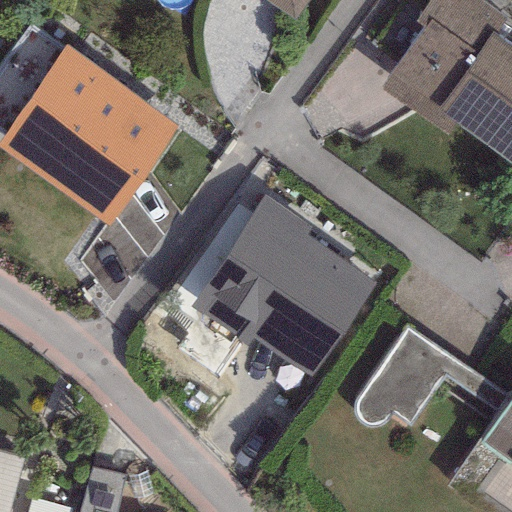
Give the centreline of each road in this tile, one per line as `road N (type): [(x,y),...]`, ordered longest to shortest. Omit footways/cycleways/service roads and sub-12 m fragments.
road 1 (residential): [(83,362),(361,0)]
road 2 (residential): [(83,362),(243,511)]
